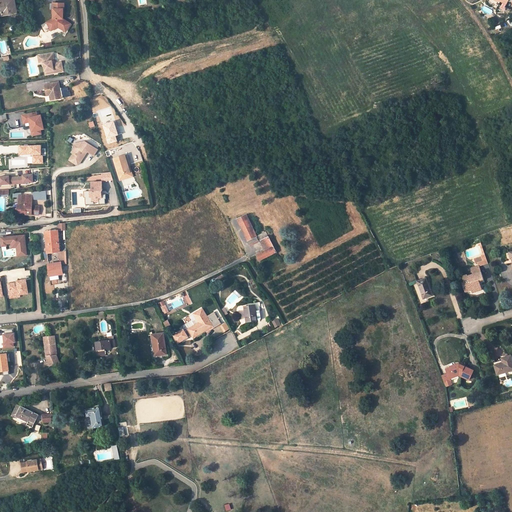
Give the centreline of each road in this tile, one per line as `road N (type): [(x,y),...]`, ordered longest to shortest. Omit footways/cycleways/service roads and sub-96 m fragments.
road 1 (residential): [(0,320),(160,298),(243,258)]
road 2 (residential): [(0,396),(188,370),(226,343)]
road 3 (track): [(115,214),(155,204),(132,128),(114,97),(95,84)]
